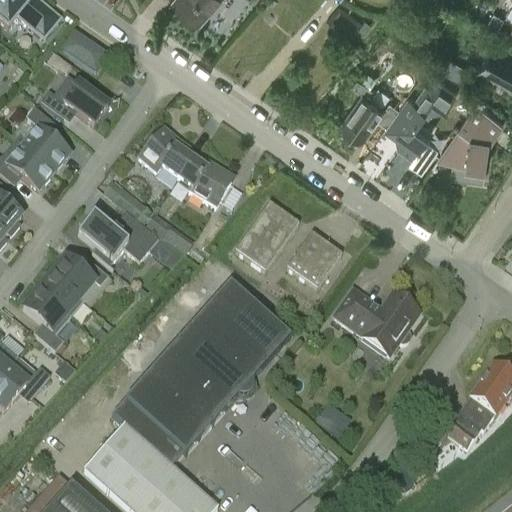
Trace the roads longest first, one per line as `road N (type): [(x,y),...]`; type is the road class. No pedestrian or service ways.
road 1 (residential): [(460,273),(175,67)]
road 2 (residential): [(175,67),(0,299)]
road 3 (residential): [(326,511),(363,474),(488,293)]
